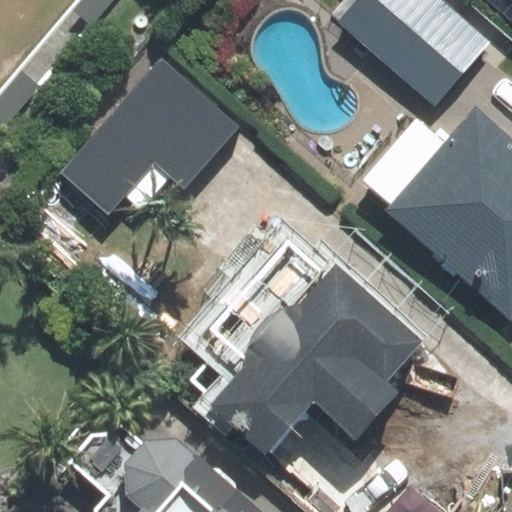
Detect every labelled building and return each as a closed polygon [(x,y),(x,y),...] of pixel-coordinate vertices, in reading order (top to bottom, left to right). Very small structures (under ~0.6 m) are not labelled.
[(426,0),(353,0),(330,27),(431,114),(486,51),(426,0)] [(511,0),(494,0),(511,15),(511,0)] [(136,89),(79,154),(160,225),(217,159),(136,89)] [(403,131),(345,197),(502,333),(511,321),(511,161),(462,118),(431,154),(403,131)] [(232,375),(193,420),(296,509),(397,393),(387,385),(412,357),(319,276),(277,324),(267,316),(223,367),(232,375)] [(246,511),(179,452),(133,452),(108,430),(75,429),(45,463),(94,506),(88,511),(246,511)]
